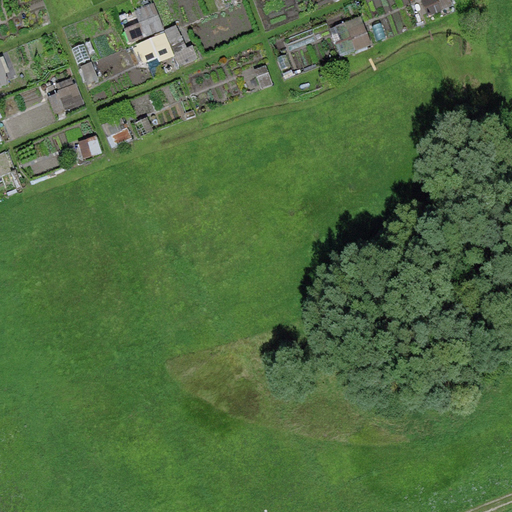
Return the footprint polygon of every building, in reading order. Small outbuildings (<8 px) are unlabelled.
[(165,0),(180,28),(208,14),(201,0),(165,0)] [(155,5),(129,17),(149,63),(175,52),(155,5)] [(367,16),(335,23),(341,53),(373,46),(367,16)] [(49,90),(58,113),(87,103),(78,79),(49,90)] [(96,122),(24,147),(34,178),(79,163),(78,162),(106,153),(96,122)]
